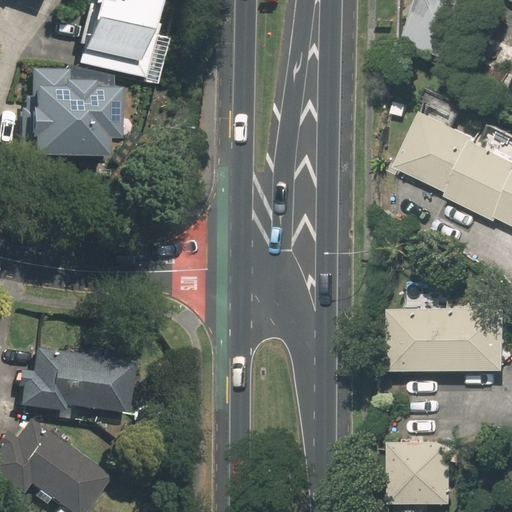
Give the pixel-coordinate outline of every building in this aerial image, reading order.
[(93,0),(79,62),(141,77),(159,0),(93,0)] [(511,0),(419,0),(403,34),(463,62),(492,0),(511,0)] [(67,77),(68,68),(31,66),(27,136),(33,136),(32,152),(106,156),(107,138),(116,138),(119,87),(91,85),(91,79),(67,77)] [(450,196),(501,220),(504,214),(511,218),(511,144),(433,107),(404,168),(453,190),(450,196)] [(511,367),(511,306),(412,307),(413,369),(511,367)] [(32,372),(19,369),(17,384),(22,385),(19,404),(62,412),(64,403),(125,414),(134,363),(36,346),(32,372)] [(0,437),(0,475),(24,492),(31,482),(72,511),(84,511),(111,475),(30,418),(15,438),(5,431),(0,437)] [(401,431),(398,503),(456,505),(459,433),(401,431)]
